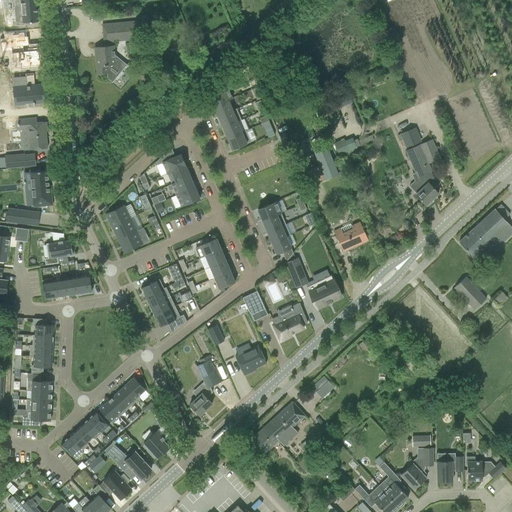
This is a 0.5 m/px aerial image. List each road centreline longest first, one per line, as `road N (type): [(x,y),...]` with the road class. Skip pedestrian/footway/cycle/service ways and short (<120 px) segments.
road 1 (unclassified): [(81,218),(55,0)]
road 2 (tertiary): [(219,434),(372,290)]
road 3 (residential): [(250,278),(266,267),(202,115),(182,123)]
road 4 (tertiary): [(401,263),(511,162)]
road 5 (residential): [(182,123),(81,218)]
road 6 (residential): [(144,356),(250,278)]
road 7 (residential): [(107,270),(222,216)]
